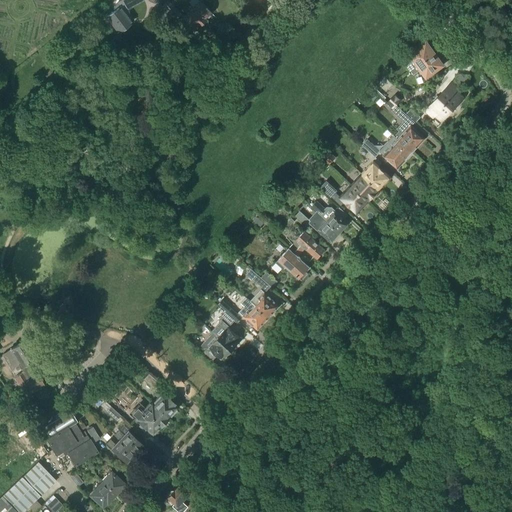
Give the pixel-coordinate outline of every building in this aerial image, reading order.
[(118,33),(135,19),(123,4),(126,0),(101,0),(100,2),(110,13),(106,17),(118,33)] [(175,19),(180,14),(167,1),(162,6),(175,19)] [(203,28),(207,24),(207,21),(206,19),(211,14),(199,1),(183,17),(195,30),(199,26),(200,28),(203,28)] [(435,55),(427,43),(421,47),(419,44),(409,51),(411,55),(415,61),(407,67),(411,72),(415,69),(419,67),(435,55)] [(435,55),(419,67),(422,71),(427,78),(444,66),(435,55)] [(432,78),(428,82),(434,88),(437,84),(432,78)] [(441,121),(463,98),(459,93),(461,91),(453,83),(426,111),(433,118),(435,116),(441,121)] [(77,111),(91,100),(84,91),(70,102),(77,111)] [(393,110),(401,100),(395,94),(386,104),(393,110)] [(397,106),(392,111),(397,116),(402,111),(397,106)] [(411,152),(418,144),(420,144),(422,142),(422,140),(423,139),(411,127),(415,123),(402,111),(397,116),(406,124),(395,136),(411,152)] [(402,162),(411,152),(395,136),(387,144),(392,148),(385,156),(386,157),(386,158),(388,161),(390,161),(397,167),(398,166),(400,166),(402,163),(402,162)] [(376,157),(381,152),(367,140),(362,145),(376,157)] [(378,190),(389,178),(385,174),(385,173),(378,167),(381,163),(369,152),(365,156),(373,163),(362,175),(378,190)] [(328,162),(331,159),(324,153),(321,157),(328,162)] [(378,190),(362,175),(351,186),(368,201),(367,201),(368,202),(379,190),(378,190)] [(356,213),(367,201),(368,201),(351,186),(340,198),(345,202),(352,209),(356,213)] [(326,210),(317,201),(312,207),(318,213),(340,232),(348,224),(336,212),(335,212),(329,206),(326,210)] [(311,221),(300,211),(295,216),(306,226),(310,222),(319,230),(331,242),(340,232),(318,213),(311,221)] [(261,228),(264,223),(256,217),(253,222),(261,228)] [(325,250),(304,232),(289,249),(296,255),(303,247),(317,259),(325,250)] [(309,267),(296,255),(289,249),(276,263),(284,271),(287,267),(302,281),(308,274),(305,272),(309,267)] [(261,278),(251,269),(246,275),(252,280),(253,279),(266,291),(271,287),(261,278)] [(266,272),(261,278),(271,287),(272,288),(278,282),(266,272)] [(264,294),(261,291),(251,302),(268,318),(278,307),(274,302),(268,297),(265,294),(264,294)] [(251,302),(246,298),(241,304),(244,307),(239,312),(243,316),(244,316),(247,320),(253,325),(258,329),(268,318),(251,302)] [(222,300),(218,305),(238,322),(242,318),(242,317),(243,316),(239,312),(238,314),(222,300)] [(232,350),(239,343),(237,341),(240,338),(228,328),(235,321),(226,312),(219,319),(221,321),(212,331),(213,333),(232,350)] [(173,326),(177,321),(169,315),(165,319),(173,326)] [(232,350),(213,333),(199,348),(205,354),(210,349),(221,359),(224,355),(226,357),(232,350)] [(43,366),(27,340),(10,350),(2,355),(15,376),(14,376),(18,382),(14,384),(16,388),(14,389),(18,396),(22,393),(24,396),(43,384),(39,378),(49,372),(45,365),(43,366)] [(154,389),(159,383),(148,374),(143,379),(154,389)] [(106,402),(112,396),(100,386),(95,392),(96,393),(96,394),(100,397),(106,402)] [(162,393),(159,390),(155,394),(158,398),(153,403),(153,404),(168,418),(178,407),(163,393),(162,393)] [(95,404),(100,397),(96,394),(90,400),(95,404)] [(168,418),(153,404),(153,403),(151,402),(145,409),(139,403),(130,413),(142,424),(139,427),(143,430),(145,427),(152,434),(168,418)] [(116,421),(120,416),(110,407),(106,412),(116,421)] [(84,437),(75,423),(77,422),(71,411),(46,427),(53,437),(47,440),(57,455),(63,451),(65,455),(68,453),(90,440),(87,435),(84,437)] [(134,454),(142,445),(131,434),(132,433),(123,425),(118,430),(124,435),(119,440),(134,454)] [(94,442),(100,438),(92,427),(87,431),(94,442)] [(115,444),(111,440),(110,439),(105,445),(114,453),(115,452),(126,462),(134,454),(119,440),(115,444)] [(76,466),(98,452),(90,440),(68,453),(76,466)] [(0,498),(0,511),(23,511),(56,481),(38,462),(22,478),(22,477),(0,498)] [(90,463),(87,467),(91,472),(95,467),(90,463)] [(116,493),(124,484),(110,471),(106,475),(108,476),(103,481),(116,493)] [(78,486),(83,483),(76,473),(71,477),(78,486)] [(107,502),(116,493),(103,481),(95,491),(91,496),(103,506),(106,502),(107,502)] [(171,506),(177,511),(182,511),(188,507),(182,502),(190,493),(180,484),(174,491),(173,491),(171,491),(167,494),(168,494),(168,497),(167,497),(168,497),(165,500),(171,506)] [(195,507),(203,499),(199,495),(195,499),(196,500),(192,504),(195,507)] [(46,505),(52,511),(55,511),(63,506),(55,497),(46,505)]
